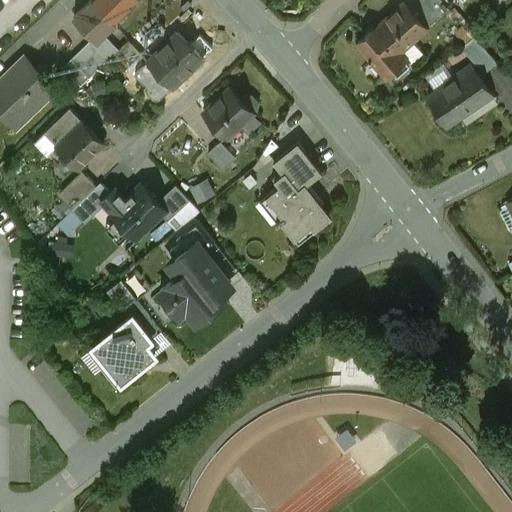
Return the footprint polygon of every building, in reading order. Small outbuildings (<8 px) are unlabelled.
[(89,0),(75,15),(97,38),(116,21),(115,20),(135,0),(89,0)] [(441,0),(411,0),(407,4),(427,27),(449,8),(441,0)] [(405,2),(377,26),(399,52),(400,51),(427,27),(407,4),(405,2)] [(399,52),(377,26),(357,43),(386,76),(406,58),(400,51),(399,52)] [(177,31),(144,63),(148,68),(152,65),(160,74),(171,85),(182,75),(183,76),(202,57),(177,31)] [(91,38),(71,58),(84,71),(89,76),(90,77),(109,58),(91,38)] [(496,62),(475,38),(462,48),(484,73),(496,62)] [(133,45),(117,60),(126,70),(143,55),(133,45)] [(0,79),(0,109),(15,125),(55,87),(25,56),(0,79)] [(84,71),(71,58),(63,66),(76,79),(84,71)] [(472,65),(454,78),(455,79),(427,97),(446,125),(492,95),(472,65)] [(84,71),(76,79),(81,84),(89,76),(84,71)] [(160,74),(147,86),(147,92),(153,98),(159,99),(172,86),(171,85),(160,74)] [(241,98),(230,86),(203,112),(227,137),(241,123),(249,132),(260,121),(252,113),(256,110),(258,102),(251,94),(243,96),(241,98)] [(69,107),(44,131),(56,144),(82,120),(69,107)] [(82,120),(56,144),(78,167),(104,142),(82,120)] [(235,157),(220,141),(208,152),(223,168),(235,157)] [(288,177),(266,195),(282,216),(279,218),(295,238),(311,225),(314,228),(329,217),(319,204),(322,203),(306,183),(321,171),(298,141),(274,160),(288,177)] [(85,173),(61,197),(72,208),(97,185),(85,173)] [(97,185),(72,208),(82,219),(110,192),(100,182),(97,185)] [(141,182),(110,210),(136,238),(167,209),(141,182)] [(195,214),(173,231),(181,241),(170,249),(175,255),(195,240),(195,239),(197,237),(205,248),(215,239),(195,214)] [(186,269),(160,289),(179,314),(186,308),(196,321),(225,298),(221,293),(233,284),(205,248),(197,237),(195,239),(195,240),(175,255),(186,269)] [(157,325),(135,296),(123,305),(131,315),(133,314),(147,333),(157,325)] [(131,315),(93,345),(122,380),(139,367),(138,366),(155,353),(146,342),(151,338),(147,333),(133,314),(131,315)] [(348,428),(336,436),(345,449),(357,441),(348,428)]
